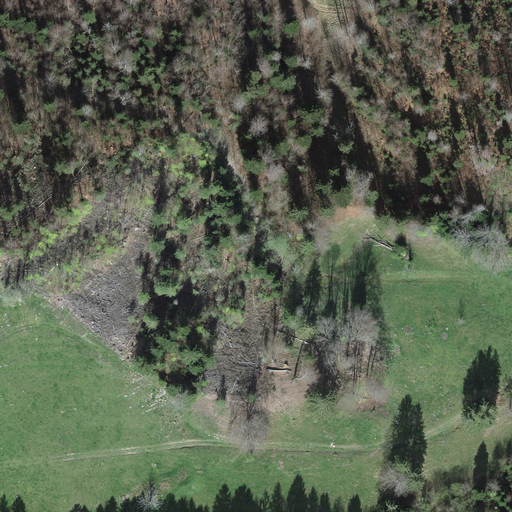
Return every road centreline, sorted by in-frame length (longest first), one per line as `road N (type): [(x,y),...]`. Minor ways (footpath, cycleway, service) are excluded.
road 1 (track): [(311,0),(319,7),(339,112),(379,186),(374,223),(337,264),(314,276),(511,276)]
road 2 (track): [(0,79),(160,115),(197,132),(243,185),(266,258),(280,271),(314,276)]
